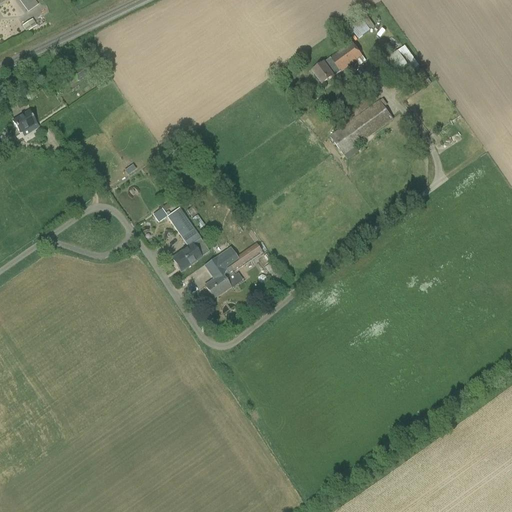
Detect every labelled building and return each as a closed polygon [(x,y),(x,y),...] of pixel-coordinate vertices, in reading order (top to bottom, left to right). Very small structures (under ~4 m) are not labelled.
[(34,0),(17,0),(28,13),(38,5),(34,0)] [(358,40),(375,28),(366,16),(350,28),(358,40)] [(26,33),(37,27),(32,20),(22,26),(26,33)] [(322,85),(334,77),(351,65),(352,66),(357,62),(360,66),(366,61),(353,43),(324,64),(313,72),(322,85)] [(397,82),(419,67),(405,47),(383,62),(397,82)] [(76,83),(93,72),(87,64),(71,75),(76,83)] [(420,87),(429,80),(422,70),(412,77),(420,87)] [(332,131),(335,134),(330,137),(344,157),(394,121),(380,102),(364,113),(363,112),(376,103),(369,93),(347,109),(349,112),(342,117),(345,122),(332,131)] [(13,123),(20,134),(36,124),(28,113),(13,123)] [(171,204),(162,208),(166,215),(175,211),(171,204)] [(167,217),(166,218),(184,244),(188,241),(191,246),(187,249),(174,258),(179,265),(176,267),(181,274),(201,259),(200,259),(209,253),(195,232),(179,209),(177,210),(170,215),(167,217)] [(165,214),(163,211),(162,210),(153,216),(158,224),(166,218),(167,217),(165,214)] [(205,226),(197,216),(192,220),(199,230),(205,226)] [(215,281),(205,288),(214,300),(231,288),(232,289),(238,285),(233,278),(235,276),(232,272),(261,253),(256,245),(239,256),(235,258),(230,251),(205,267),(215,281)]
